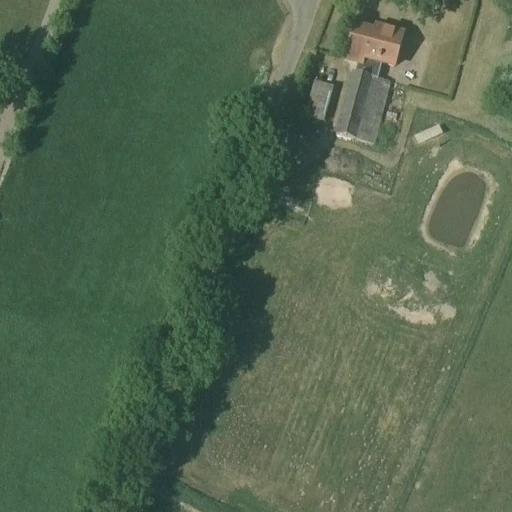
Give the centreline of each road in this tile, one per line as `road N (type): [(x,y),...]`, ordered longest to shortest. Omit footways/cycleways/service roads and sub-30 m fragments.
road 1 (unclassified): [(106,511),(297,43),(301,0)]
road 2 (unknown): [(5,126),(55,0)]
